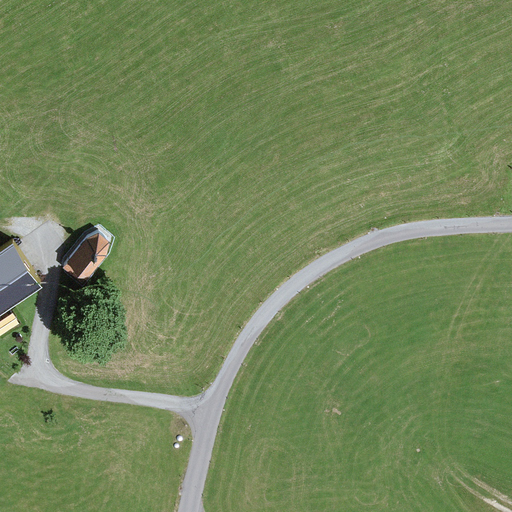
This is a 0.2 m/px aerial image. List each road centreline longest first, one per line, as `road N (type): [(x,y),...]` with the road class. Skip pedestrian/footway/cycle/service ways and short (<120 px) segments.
road 1 (unclassified): [(511,224),(384,237),(308,275),(243,345),(211,409),(189,511)]
road 2 (track): [(509,224),(441,377),(442,446),(479,490),(511,507)]
road 3 (track): [(211,409),(74,390),(42,372),(50,242)]
